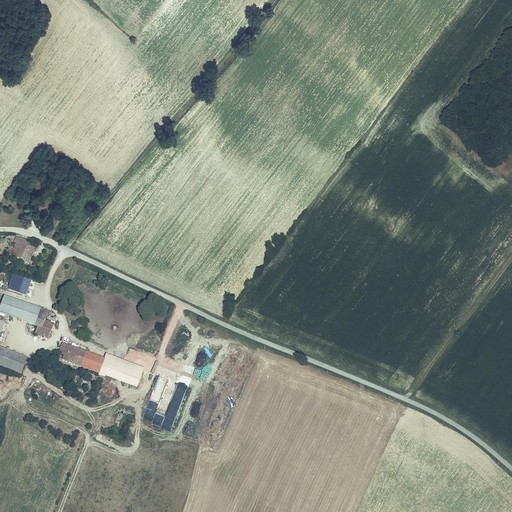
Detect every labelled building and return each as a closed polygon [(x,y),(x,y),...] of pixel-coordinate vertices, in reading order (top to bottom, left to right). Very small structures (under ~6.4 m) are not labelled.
[(47,205),(48,205),(50,200),(36,195),(29,210),(42,216),(47,205)] [(56,218),(51,215),(43,231),(49,234),(56,218)] [(36,242),(37,240),(31,238),(28,243),(17,237),(13,243),(8,253),(7,252),(5,257),(8,259),(11,254),(27,261),(36,242)] [(26,295),(31,280),(13,273),(7,288),(26,295)] [(0,339),(5,325),(0,322),(0,316),(1,314),(34,326),(39,312),(40,310),(0,296),(0,339)] [(55,315),(45,311),(44,314),(39,312),(34,326),(38,327),(35,334),(50,339),(52,332),(42,328),(44,323),(47,315),(55,318),(55,315)] [(54,327),(44,323),(42,328),(52,332),(54,327)] [(64,356),(68,345),(63,343),(59,354),(64,356)] [(64,356),(62,361),(92,372),(98,356),(68,345),(64,356)] [(0,365),(21,373),(27,357),(0,347),(0,365)] [(98,356),(92,372),(101,375),(107,359),(98,356)] [(88,380),(83,377),(77,389),(82,391),(88,380)] [(196,397),(188,418),(194,420),(201,398),(196,397)] [(66,402),(59,398),(55,405),(62,409),(66,402)] [(186,439),(189,429),(185,428),(183,433),(182,433),(180,437),(186,439)] [(212,446),(218,436),(213,433),(207,443),(212,446)]
